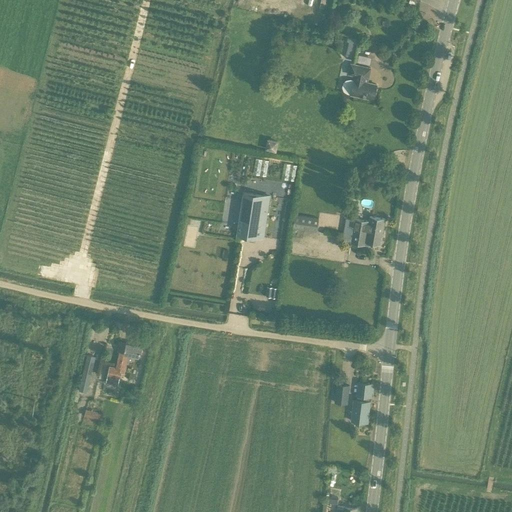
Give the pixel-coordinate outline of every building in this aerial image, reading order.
[(348,37),(347,41),(349,41),(346,55),(353,57),(357,39),(348,37)] [(351,94),(373,99),(375,92),(376,85),(364,82),(365,78),(368,79),(370,68),(350,64),(348,74),(356,76),(355,80),(354,80),(353,87),(351,94)] [(277,69),(267,67),(266,76),(276,78),(277,69)] [(253,118),(265,120),(268,104),(256,101),(253,118)] [(266,138),(264,148),(275,151),(278,140),(266,138)] [(270,196),(242,192),(237,233),(264,237),(270,196)] [(295,214),(292,226),(316,231),(318,218),(295,214)] [(369,245),(369,242),(381,244),(385,218),(370,216),(369,221),(355,218),(351,242),(369,245)] [(203,237),(213,240),(218,221),(208,219),(203,237)] [(266,295),(276,297),(278,287),(267,286),(266,295)] [(118,385),(121,372),(124,373),(128,354),(139,356),(141,345),(119,340),(117,350),(119,350),(116,367),(110,366),(106,382),(118,385)] [(80,389),(89,390),(93,354),(85,353),(80,389)] [(372,384),(358,382),(356,400),(354,399),(352,420),(367,422),(370,397),(371,397),(372,384)] [(336,400),(349,401),(351,384),(338,383),(336,400)] [(101,412),(86,409),(84,415),(99,419),(101,412)]
